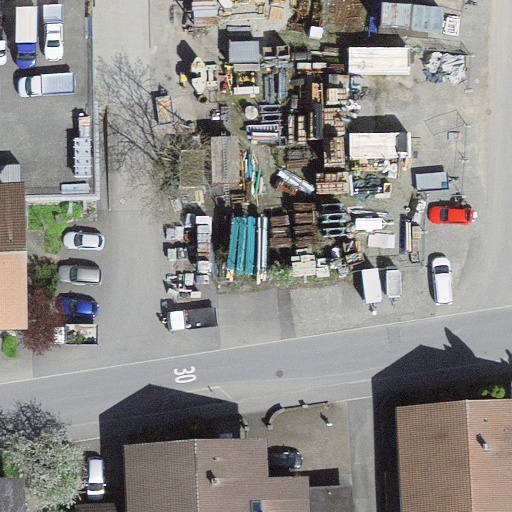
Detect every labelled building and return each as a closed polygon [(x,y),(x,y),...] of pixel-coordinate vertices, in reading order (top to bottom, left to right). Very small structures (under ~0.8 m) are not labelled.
[(0,0),(0,107),(74,106),(72,0),(0,0)] [(0,202),(13,202),(96,201),(94,106),(74,106),(0,107),(0,202)] [(0,202),(0,327),(15,327),(13,202),(0,202)] [(389,477),(390,511),(511,511),(511,422),(416,428),(418,476),(389,477)] [(145,511),(300,511),(300,490),(248,492),(247,462),(144,467),(145,509),(145,511)] [(356,511),(355,480),(315,482),(316,511),(356,511)]
